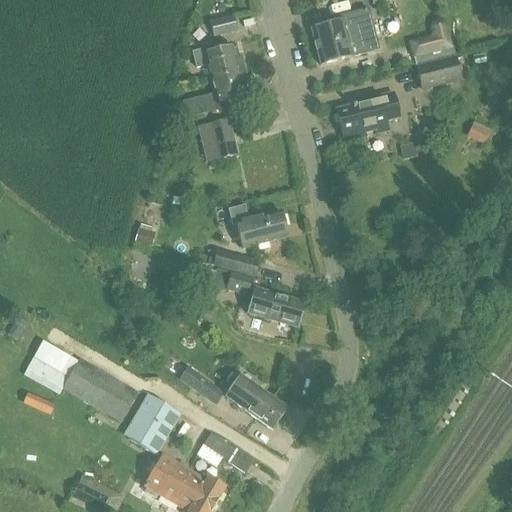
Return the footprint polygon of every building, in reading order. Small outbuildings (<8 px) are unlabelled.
[(311,30),(315,48),(319,66),(352,58),(352,57),(378,51),(374,32),(368,10),(337,17),(339,23),(311,30)] [(214,37),(237,31),(233,16),(210,22),(214,37)] [(430,37),(407,43),(411,59),(451,48),(446,25),(442,20),(436,19),(430,24),(429,29),(430,37)] [(197,69),(207,67),(211,80),(239,74),(238,70),(243,69),(245,66),(244,61),(241,59),(240,55),(235,56),(232,47),(217,51),(216,46),(192,52),(197,69)] [(457,57),(415,67),(421,91),(463,81),(457,57)] [(214,96),(205,98),(182,104),(186,118),(231,107),(230,102),(245,99),(243,90),(248,89),(247,84),(249,81),(248,77),(245,76),(240,77),(239,74),(211,80),(214,96)] [(336,110),(342,135),(343,135),(344,142),(366,136),(366,133),(375,130),(376,134),(388,131),(386,122),(399,118),(393,92),(378,96),(379,100),(336,110)] [(229,120),(208,125),(198,128),(202,144),(211,142),(216,161),(237,157),(229,120)] [(496,136),(473,124),(467,136),(490,148),(496,136)] [(231,226),(236,224),(242,251),(288,240),(281,214),(247,222),(243,207),(228,211),(231,226)] [(135,243),(151,247),(155,234),(139,229),(135,243)] [(209,257),(207,265),(255,277),(259,261),(216,250),(214,259),(209,257)] [(213,268),(207,289),(226,294),(227,291),(226,291),(231,273),(213,268)] [(226,291),(227,291),(248,297),(252,278),(231,273),(226,291)] [(246,314),(267,320),(297,329),(304,305),(253,290),(246,314)] [(27,370),(63,390),(120,423),(138,393),(80,360),(79,363),(43,342),(27,370)] [(179,380),(215,406),(224,395),(188,368),(179,380)] [(230,401),(247,413),(271,431),(287,409),(245,380),(230,401)] [(30,396),(26,405),(55,416),(58,408),(30,396)] [(157,454),(177,419),(152,404),(133,440),(157,454)] [(245,475),(253,463),(211,434),(202,446),(213,454),(243,474),(245,475)] [(148,459),(143,469),(135,482),(146,489),(144,493),(155,499),(157,495),(186,511),(210,511),(212,509),(176,489),(186,471),(161,457),(157,464),(148,459)] [(205,482),(186,471),(176,489),(212,509),(225,488),(208,478),(205,482)] [(101,511),(108,499),(78,484),(72,498),(101,511)]
